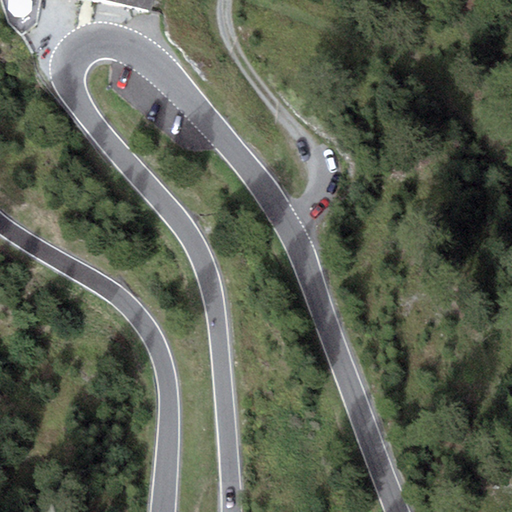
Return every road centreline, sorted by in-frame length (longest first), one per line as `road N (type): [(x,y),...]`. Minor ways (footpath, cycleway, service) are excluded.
road 1 (secondary): [(400,511),(296,240),(268,191),(163,71),(104,38),(81,47),(68,73),(95,123),(201,256),(214,298),(233,511)]
road 2 (secondary): [(163,511),(169,401),(152,335),(123,298),(0,221)]
road 3 (track): [(296,240),(318,200),(314,150),(226,39),(228,0)]
